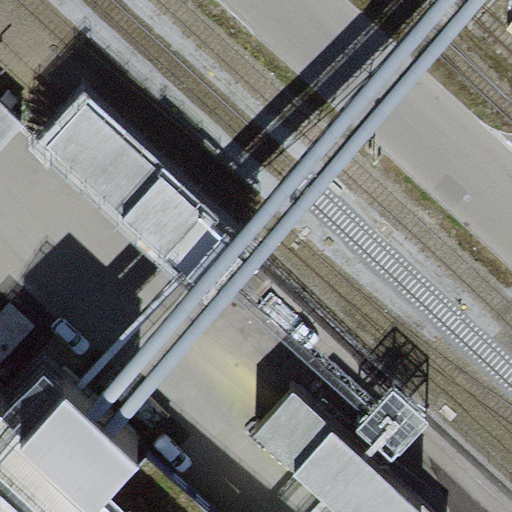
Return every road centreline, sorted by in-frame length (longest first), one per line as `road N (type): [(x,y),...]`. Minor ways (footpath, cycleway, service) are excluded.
road 1 (unknown): [(0,223),(302,511)]
road 2 (unclassified): [(285,0),(511,206)]
